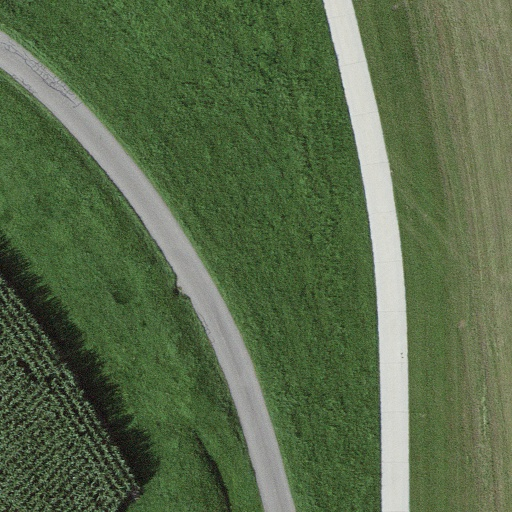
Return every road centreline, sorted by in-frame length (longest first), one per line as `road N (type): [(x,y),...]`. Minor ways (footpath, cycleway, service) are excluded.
road 1 (unclassified): [(0,54),(58,99),(178,233),(270,454),(286,511)]
road 2 (track): [(345,0),(382,162),(398,511)]
